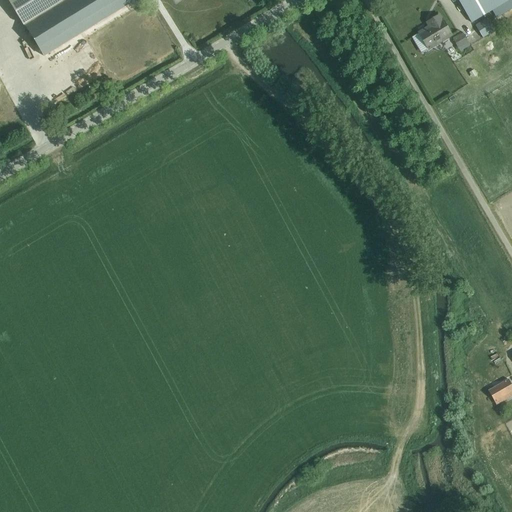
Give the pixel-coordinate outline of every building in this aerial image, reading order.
[(9,0),(24,24),(25,24),(64,0),(9,0)] [(64,0),(24,24),(25,25),(26,25),(25,26),(26,27),(44,56),(44,57),(45,56),(56,50),(137,0),(64,0)] [(458,0),(472,23),(510,0),(458,0)] [(419,33),(428,49),(452,35),(440,15),(431,20),(434,25),(419,33)] [(471,45),(464,33),(459,36),(453,39),(460,51),(471,45)] [(489,391),(495,402),(511,392),(511,384),(509,379),(489,391)]
